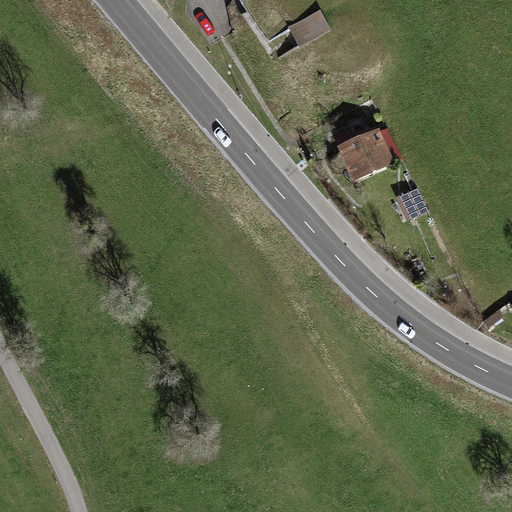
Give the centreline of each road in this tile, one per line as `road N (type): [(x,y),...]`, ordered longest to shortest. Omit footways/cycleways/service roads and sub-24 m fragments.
road 1 (secondary): [(114,0),(299,218),(396,313),(511,381)]
road 2 (unclassified): [(0,347),(77,511)]
